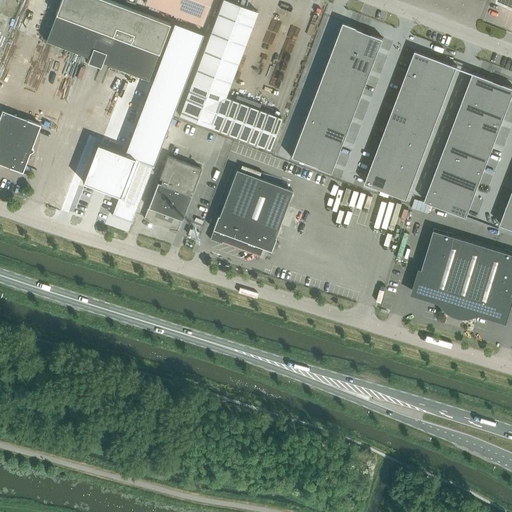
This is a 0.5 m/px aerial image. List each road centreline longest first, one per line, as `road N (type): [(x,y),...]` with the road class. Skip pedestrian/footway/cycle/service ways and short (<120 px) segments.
road 1 (unclassified): [(511,368),(0,206)]
road 2 (primary): [(252,355),(511,462)]
road 3 (primary): [(511,433),(252,355)]
road 4 (primary): [(252,355),(0,275)]
road 5 (unclassified): [(511,52),(372,0)]
